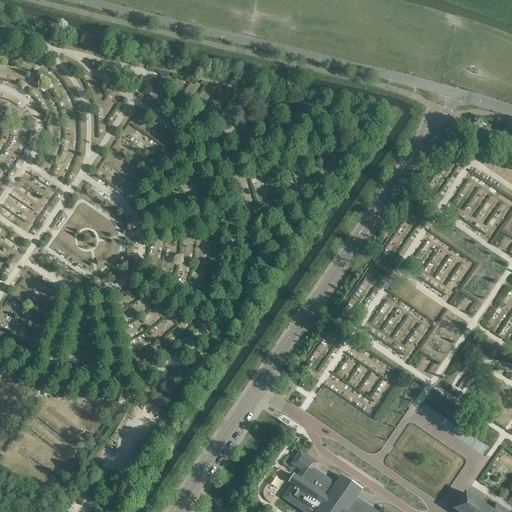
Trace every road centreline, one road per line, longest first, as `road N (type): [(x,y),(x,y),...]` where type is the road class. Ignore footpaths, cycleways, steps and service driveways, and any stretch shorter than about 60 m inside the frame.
road 1 (tertiary): [(178,511),(455,93)]
road 2 (residential): [(455,93),(75,0)]
